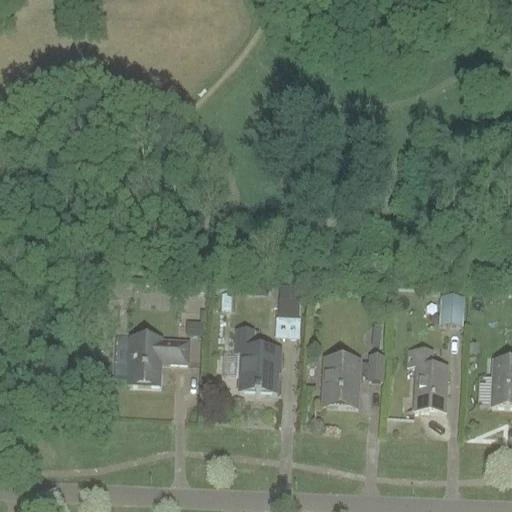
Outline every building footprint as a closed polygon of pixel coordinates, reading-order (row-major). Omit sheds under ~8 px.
[(245,287),(245,298),(267,300),(268,289),(245,287)] [(299,322),(300,301),(299,301),(299,289),(280,288),(279,321),(299,322)] [(464,301),(450,300),(442,300),(441,330),(463,331),(464,301)] [(192,325),(192,338),(202,338),(202,325),(192,325)] [(373,330),(372,349),(381,350),(382,331),(373,330)] [(281,369),(282,352),(253,351),(254,334),(238,333),(237,356),(242,357),(240,396),(277,398),(279,369),(281,369)] [(189,368),(190,346),(163,344),(163,343),(132,341),(129,388),(161,390),(162,367),(189,368)] [(446,417),(448,371),(433,370),(433,355),(409,354),(408,369),(416,370),(414,416),(446,417)] [(384,385),(385,360),(371,360),(371,365),(369,365),(369,367),(361,367),(361,364),(325,362),(322,410),(359,412),(361,381),(369,381),(368,384),(384,385)] [(511,411),(511,364),(494,364),(491,410),(511,411)]
